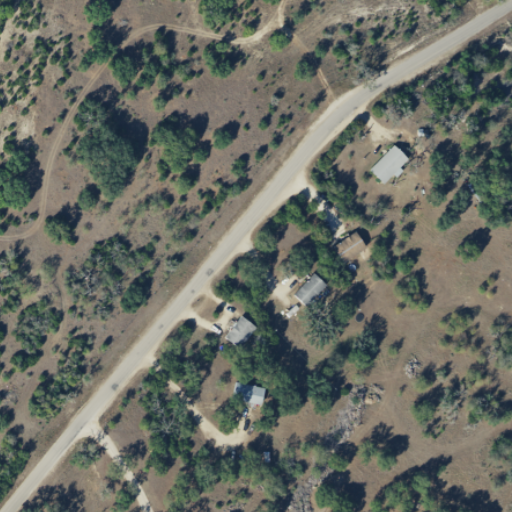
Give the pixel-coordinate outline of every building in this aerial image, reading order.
[(374,171),(389,186),(415,160),(400,145),(374,171)] [(343,263),(367,250),(358,233),(334,246),(343,263)] [(294,295),(306,307),(327,286),(315,274),(294,295)] [(257,328),(242,316),(225,338),(240,349),(257,328)] [(264,385),(234,385),(234,403),(264,403),(264,385)]
